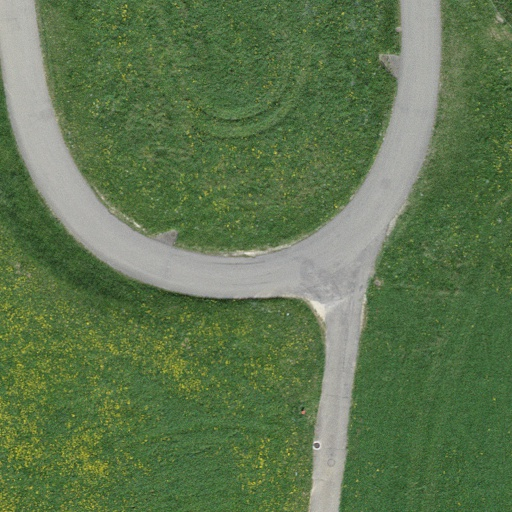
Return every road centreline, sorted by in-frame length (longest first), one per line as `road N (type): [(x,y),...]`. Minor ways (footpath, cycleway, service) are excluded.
road 1 (unclassified): [(11,0),(40,143),(61,188),(103,235),(160,266),(225,277),(345,262)]
road 2 (unclassified): [(345,262),(410,132),(421,0)]
road 3 (unclassified): [(345,262),(346,352),(330,511)]
